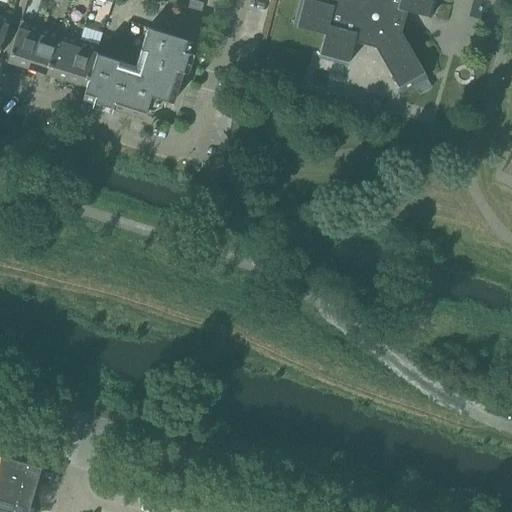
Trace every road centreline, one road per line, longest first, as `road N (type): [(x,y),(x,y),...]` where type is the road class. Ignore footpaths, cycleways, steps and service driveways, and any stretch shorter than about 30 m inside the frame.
road 1 (residential): [(227,0),(221,21),(229,39),(208,117),(169,151),(99,132),(92,115),(0,85)]
road 2 (residential): [(382,511),(92,429)]
